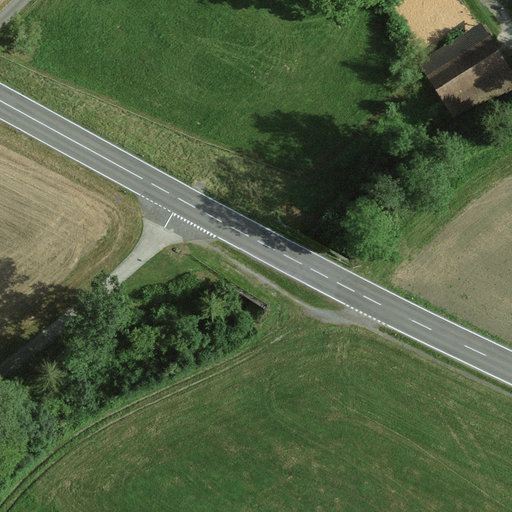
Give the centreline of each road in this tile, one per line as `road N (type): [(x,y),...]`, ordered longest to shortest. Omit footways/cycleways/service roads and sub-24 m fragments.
road 1 (primary): [(511,371),(369,304),(0,104)]
road 2 (track): [(180,202),(152,247),(0,378)]
